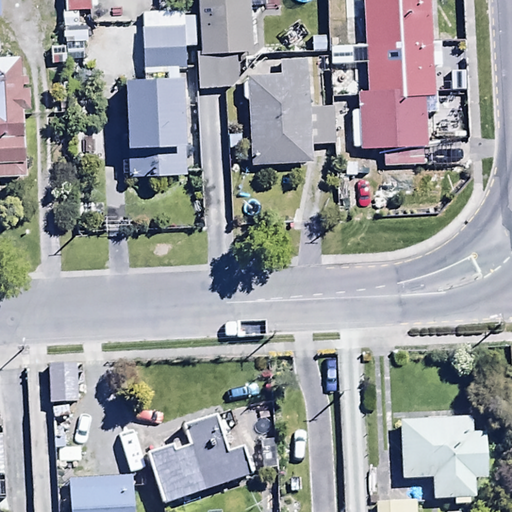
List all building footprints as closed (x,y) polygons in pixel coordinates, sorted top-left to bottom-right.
[(90,14),(89,0),(60,0),(61,30),(83,29),(82,18),(77,18),(77,14),(90,14)] [(244,0),(195,0),(198,54),(194,54),(196,91),(236,89),(234,57),(247,56),(244,0)] [(428,0),(361,0),(364,93),(354,93),(355,112),(349,112),(350,151),(372,150),(372,159),(381,159),(382,169),(422,168),(421,148),(427,148),(426,98),(432,98),(431,69),(440,68),(439,42),(429,42),(428,0)] [(183,13),(140,14),(141,74),(183,73),(183,49),(195,48),(194,17),(183,18),(183,13)] [(0,180),(23,179),(20,111),(28,111),(26,79),(18,79),(17,58),(0,58),(0,180)] [(306,75),(244,77),(247,170),(310,168),(310,147),(346,146),(344,101),(329,101),(330,109),(307,110),(306,75)] [(182,77),(121,79),(124,180),(185,178),(182,77)] [(73,363),(46,363),(47,406),(74,406),(73,363)] [(172,447),(143,457),(160,508),(251,477),(241,448),(227,453),(214,415),(178,428),(185,448),(174,452),(172,447)] [(470,420),(398,421),(400,482),(430,481),(431,503),(452,503),(452,508),(469,507),(469,502),(473,502),(473,483),(483,483),(482,434),(471,434),(470,420)] [(130,511),(130,481),(67,483),(67,511),(130,511)] [(413,511),(413,502),(373,504),(373,511),(413,511)]
